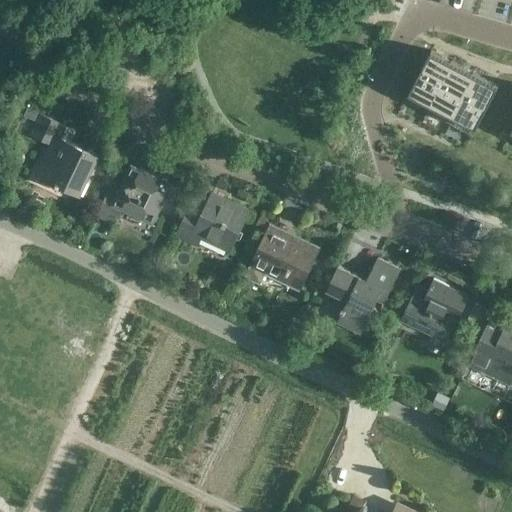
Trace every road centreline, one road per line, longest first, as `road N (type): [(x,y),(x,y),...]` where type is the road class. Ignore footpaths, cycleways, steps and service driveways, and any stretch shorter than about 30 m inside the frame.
road 1 (unclassified): [(511,463),(0,218)]
road 2 (residential): [(402,230),(374,113),(402,36),(423,19),(511,39)]
road 3 (residential): [(402,230),(140,122)]
road 4 (track): [(237,511),(0,399)]
road 5 (track): [(70,430),(134,283)]
